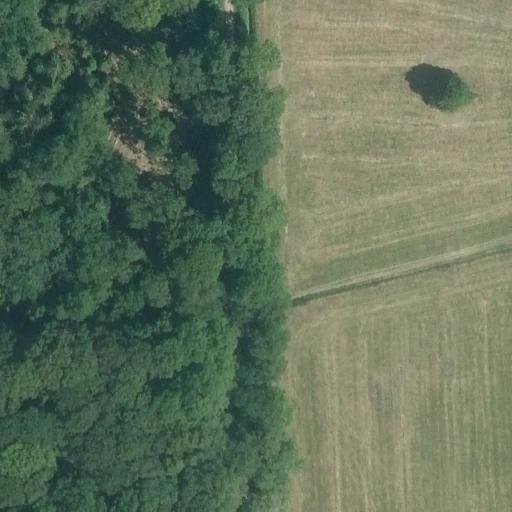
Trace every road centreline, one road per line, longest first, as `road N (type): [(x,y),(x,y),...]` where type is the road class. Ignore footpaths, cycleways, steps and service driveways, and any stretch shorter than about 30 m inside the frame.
road 1 (track): [(230,299),(219,0)]
road 2 (track): [(241,511),(230,299)]
